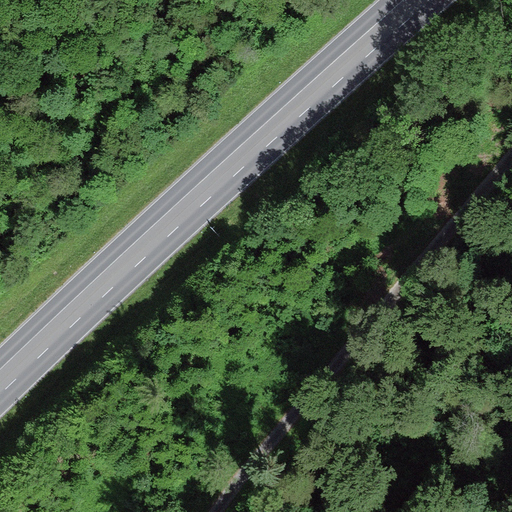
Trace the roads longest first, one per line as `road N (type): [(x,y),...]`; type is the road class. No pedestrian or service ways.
road 1 (primary): [(418,0),(0,381)]
road 2 (track): [(511,156),(216,511)]
